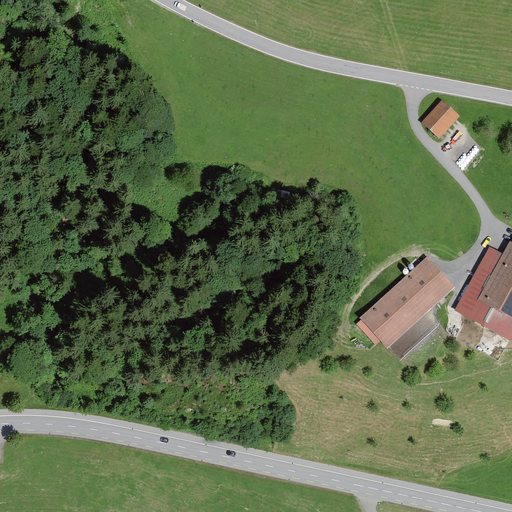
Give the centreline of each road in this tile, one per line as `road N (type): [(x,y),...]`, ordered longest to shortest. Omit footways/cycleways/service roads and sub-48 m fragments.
road 1 (primary): [(481,511),(109,432),(0,424)]
road 2 (tertiary): [(511,99),(303,59),(168,0)]
